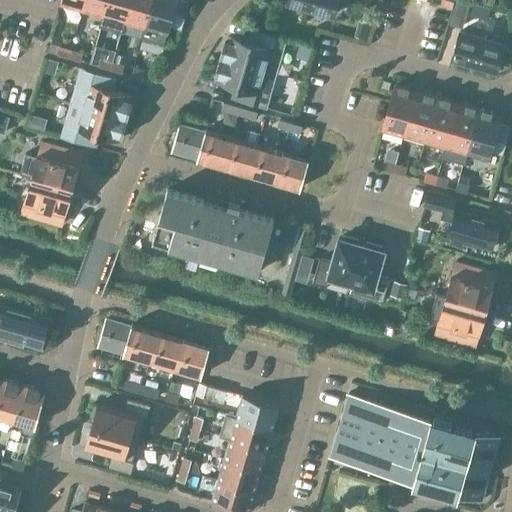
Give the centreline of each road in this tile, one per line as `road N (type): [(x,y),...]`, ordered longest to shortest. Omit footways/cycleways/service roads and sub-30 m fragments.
road 1 (residential): [(136,157),(328,211),(347,196),(359,143),(352,128),(329,116),(349,56),(372,53),(511,95)]
road 2 (residential): [(136,157),(83,298),(67,372)]
road 3 (residential): [(226,0),(193,39),(136,157)]
road 4 (residential): [(217,511),(48,463)]
road 5 (residential): [(315,370),(274,511)]
